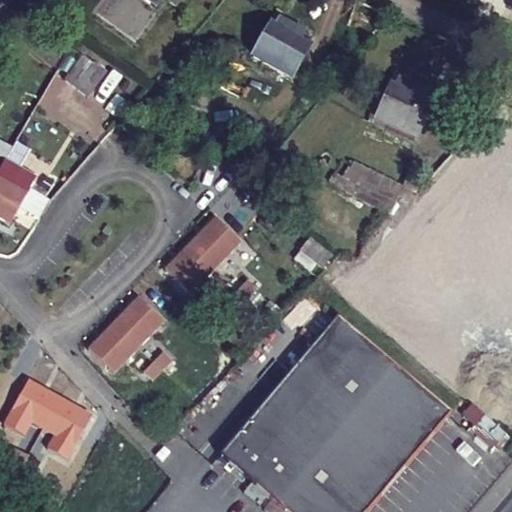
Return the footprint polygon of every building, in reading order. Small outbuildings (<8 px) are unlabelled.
[(149,0),(147,3),(163,16),(172,4),(185,14),(196,0),(149,0)] [(282,20),(277,29),(273,28),(257,59),(294,80),(311,48),(302,43),(307,33),(282,20)] [(55,63),(66,48),(41,29),(30,44),(55,63)] [(84,55),(64,80),(89,100),(109,75),(84,55)] [(402,76),(397,85),(394,83),(379,115),(419,132),(433,100),(423,96),(428,87),(402,76)] [(208,151),(230,166),(246,143),(222,129),(208,151)] [(0,146),(0,157),(7,162),(14,151),(1,144),(0,146)] [(405,186),(419,155),(401,147),(387,179),(405,186)] [(21,209),(40,220),(51,200),(31,189),(37,178),(7,162),(0,174),(0,220),(11,227),(21,209)] [(191,246),(218,272),(243,246),(217,220),(191,246)] [(192,297),(218,272),(191,246),(166,271),(192,297)] [(138,300),(113,326),(139,351),(164,325),(138,300)] [(287,511),(369,511),(453,414),(339,317),(221,456),(287,511)] [(139,351),(113,326),(89,351),(100,363),(95,368),(109,381),(113,376),(125,388),(137,375),(126,364),(139,351)] [(42,430),(60,400),(28,382),(11,413),(42,430)] [(67,462),(92,418),(60,400),(42,430),(54,437),(47,450),(67,462)] [(485,413),(469,431),(493,452),(509,433),(485,413)] [(8,464),(33,473),(38,461),(13,452),(8,464)]
